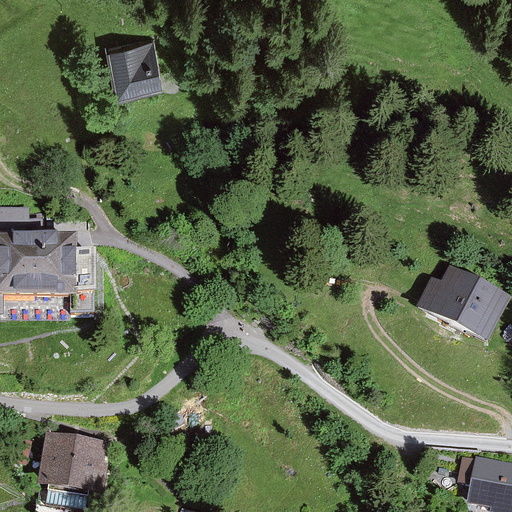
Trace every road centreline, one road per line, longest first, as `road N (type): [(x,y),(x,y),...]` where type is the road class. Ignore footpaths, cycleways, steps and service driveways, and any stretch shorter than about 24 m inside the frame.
road 1 (track): [(0,402),(81,410),(134,405),(202,353),(243,347),(279,357),(393,435),(511,447)]
road 2 (track): [(107,239),(80,198),(23,185),(0,167)]
